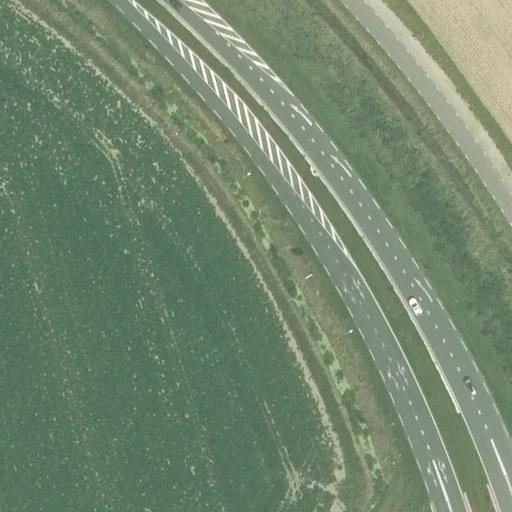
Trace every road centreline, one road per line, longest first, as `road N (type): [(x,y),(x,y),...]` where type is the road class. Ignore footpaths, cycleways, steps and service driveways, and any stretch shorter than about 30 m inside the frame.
road 1 (primary): [(114,0),(222,110),(342,273),(431,454)]
road 2 (primary): [(485,423),(379,231),(276,98),(173,0)]
road 3 (unclassified): [(351,0),(511,210)]
